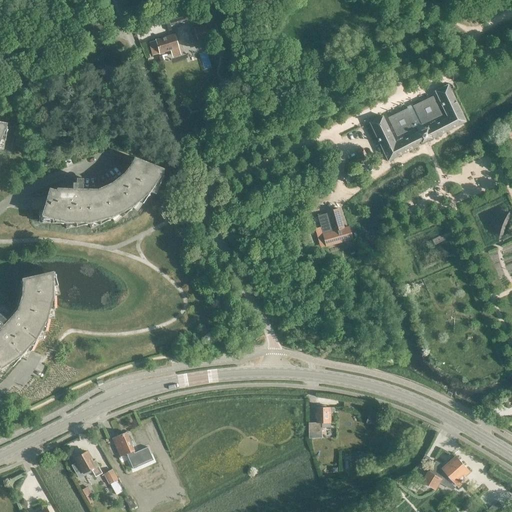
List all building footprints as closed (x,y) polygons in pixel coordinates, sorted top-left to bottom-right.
[(212,23),(194,30),(198,41),(217,34),(215,31),(212,23)] [(149,43),(153,55),(160,53),(177,48),(174,35),(156,40),(156,41),(149,43)] [(382,116),(369,122),(389,161),(466,121),(447,85),(434,91),(448,117),(396,144),(382,116)] [(433,97),(413,107),(422,125),(442,116),(433,97)] [(408,109),(388,118),(397,137),(417,128),(408,109)] [(132,164),(129,168),(124,174),(112,184),(97,190),(83,190),(83,179),(82,179),(76,178),(76,183),(72,183),(72,190),(57,189),(57,191),(50,189),(42,216),(42,223),(65,223),(67,229),(89,224),(92,229),(111,218),(116,223),(132,208),(137,211),(150,192),(156,194),(163,173),(152,169),(153,166),(138,160),(137,160),(134,159),(132,164)] [(338,210),(327,213),(327,215),(318,217),(326,246),(352,238),(349,227),(344,228),(338,210)] [(23,282),(22,295),(18,311),(8,321),(0,314),(0,328),(1,329),(0,329),(0,372),(3,376),(5,374),(6,374),(12,367),(21,357),(26,359),(37,339),(43,340),(48,318),(54,318),(54,295),(60,294),(55,272),(53,272),(23,279),(23,282)] [(308,423),(308,439),(315,438),(315,435),(321,435),(321,428),(330,428),(330,409),(327,409),(327,408),(326,408),(326,406),(318,406),(318,408),(316,408),(316,414),(315,414),(315,419),(316,419),(317,423),(308,423)] [(366,423),(375,426),(380,411),(370,408),(366,423)] [(126,432),(112,438),(120,457),(134,451),(126,432)] [(76,473),(81,470),(84,474),(91,470),(95,477),(101,473),(98,466),(95,460),(92,462),(87,451),(75,458),(77,463),(72,466),(76,473)] [(436,461),(430,471),(423,481),(434,488),(441,478),(445,480),(450,475),(458,485),(467,477),(465,474),(469,471),(457,457),(446,467),(436,461)] [(111,470),(104,474),(110,483),(116,480),(111,470)]
